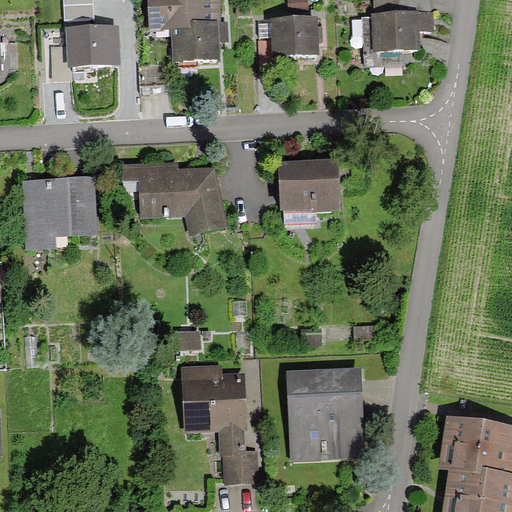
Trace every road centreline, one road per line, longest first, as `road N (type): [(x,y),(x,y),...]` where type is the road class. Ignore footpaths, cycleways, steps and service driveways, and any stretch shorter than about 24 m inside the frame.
road 1 (residential): [(0,139),(446,121)]
road 2 (residential): [(385,511),(446,121)]
road 3 (residential): [(446,121),(466,0)]
